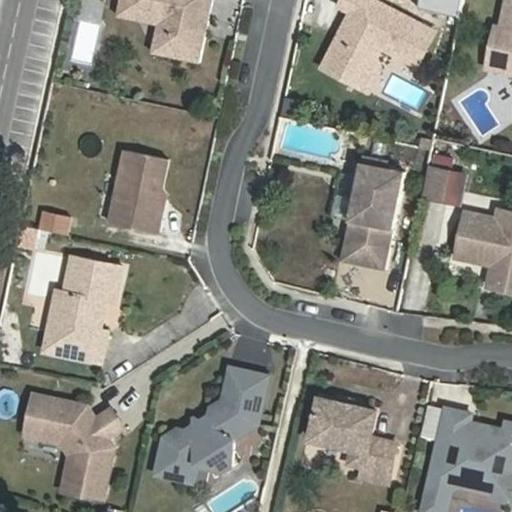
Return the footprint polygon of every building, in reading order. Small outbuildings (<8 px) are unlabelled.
[(134,0),(132,10),(162,17),(169,31),(168,40),(176,41),(172,61),(211,69),(225,0),(134,0)] [(362,16),(333,72),(366,89),(383,56),(385,53),(392,52),(426,69),(444,35),(375,0),(355,0),(350,10),(362,16)] [(464,0),(439,0),(438,10),(462,15),(464,0)] [(162,17),(132,10),(129,23),(169,31),(162,17)] [(511,12),(508,31),(502,30),(493,71),(511,75),(511,12)] [(176,41),(168,40),(164,59),(172,61),(176,41)] [(366,89),(378,95),(390,70),(383,56),(366,89)] [(172,208),(178,204),(179,199),(175,193),(181,164),(137,155),(123,227),(171,237),(174,221),(169,220),(172,208)] [(397,162),(372,157),(350,265),(393,274),(414,173),(395,170),(397,162)] [(423,196),(462,203),(469,170),(430,163),(423,196)] [(174,221),(178,204),(172,208),(169,220),(174,221)] [(460,260),(497,269),(492,290),(511,294),(511,215),(504,214),(502,224),(470,217),(460,260)] [(57,217),(54,234),(80,240),(84,222),(57,217)] [(54,234),(34,230),(30,249),(50,253),(54,234)] [(70,294),(57,356),(115,368),(121,336),(114,334),(119,306),(129,308),(137,272),(85,261),(78,296),(70,294)] [(163,438),(155,475),(190,482),(194,464),(199,465),(221,472),(232,465),(235,439),(258,425),(268,377),(229,369),(225,386),(231,395),(210,409),(206,426),(198,422),(194,425),(194,434),(177,429),(163,438)] [(46,399),(42,421),(55,424),(59,430),(56,442),(75,445),(83,456),(76,492),(116,500),(127,450),(121,441),(136,432),(125,413),(105,426),(99,415),(99,410),(46,399)] [(339,406),(319,401),(310,443),(351,452),(366,455),(363,470),(362,474),(389,480),(396,446),(370,440),(376,414),(355,409),(339,406)] [(357,404),(340,401),(339,406),(355,409),(357,404)] [(430,404),(425,433),(437,435),(442,406),(430,404)] [(471,415),(446,410),(440,437),(471,444),(475,425),(469,423),(471,415)] [(55,424),(42,421),(39,438),(56,442),(59,430),(55,424)] [(471,444),(440,437),(428,493),(451,498),(452,492),(459,487),(475,491),(478,477),(493,480),(490,494),(494,500),(506,502),(511,499),(511,497),(511,423),(506,423),(504,431),(475,425),(471,444)] [(366,455),(351,452),(348,467),(363,470),(366,455)] [(194,464),(190,482),(195,483),(199,465),(194,464)] [(389,480),(362,474),(361,480),(387,485),(389,480)] [(478,477),(475,491),(490,494),(493,480),(478,477)] [(214,511),(228,511),(258,494),(248,478),(209,502),(214,511)] [(447,511),(451,498),(428,493),(424,511),(447,511)]
